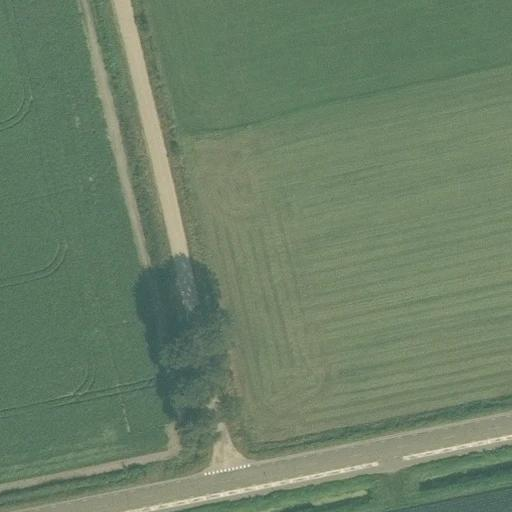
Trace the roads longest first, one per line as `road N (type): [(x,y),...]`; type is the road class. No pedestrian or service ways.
road 1 (track): [(233,480),(116,0)]
road 2 (tertiary): [(76,511),(511,425)]
